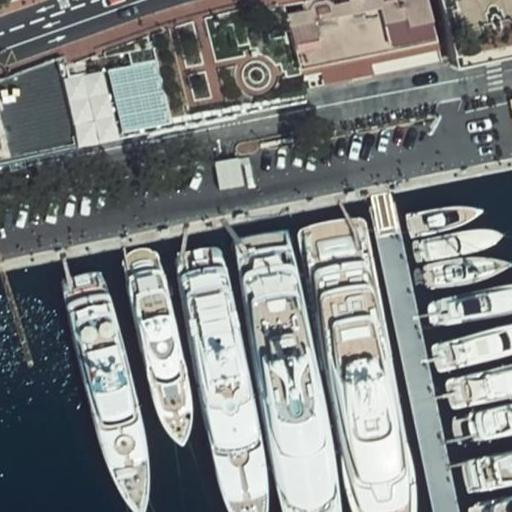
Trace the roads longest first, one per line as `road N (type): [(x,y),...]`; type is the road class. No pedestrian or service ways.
road 1 (secondary): [(0,172),(511,72)]
road 2 (secondary): [(0,41),(120,0)]
